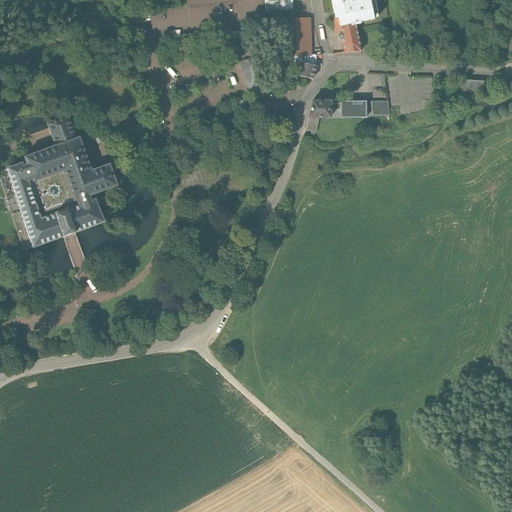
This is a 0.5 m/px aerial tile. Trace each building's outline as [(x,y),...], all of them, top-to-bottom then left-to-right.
[(331,0),(335,18),(338,17),(340,26),(354,23),(355,25),(360,24),(359,22),(372,20),(372,19),(377,18),(376,15),(372,16),(368,0),(362,0),(355,2),(354,0),(331,0)] [(361,51),(355,25),(354,23),(340,26),(338,17),(335,18),(334,18),(333,19),(336,33),(336,34),(337,34),(337,35),(338,35),(338,36),(338,37),(338,38),(339,39),(340,39),(340,40),(341,40),(342,40),(344,52),(361,51)] [(312,58),(309,18),(279,19),(282,59),(289,59),(312,58)] [(257,56),(237,63),(249,98),(269,91),(257,56)] [(312,58),(289,59),(288,64),(296,65),(313,68),(315,68),(315,58),(312,58)] [(313,68),(296,65),(293,78),(310,81),(313,68)] [(485,82),(464,80),(463,100),(469,100),(469,97),(473,97),(473,93),(484,94),(485,82)] [(311,102),(308,118),(317,118),(330,118),(330,110),(340,110),(340,118),(360,118),(361,118),(365,118),(365,102),(339,102),(339,104),(330,104),(330,102),(311,102)] [(388,116),(387,102),(370,102),(371,116),(388,116)] [(21,164),(6,169),(10,181),(19,207),(32,247),(70,234),(102,222),(94,200),(90,201),(88,196),(115,186),(112,175),(108,165),(90,171),(87,163),(78,138),(75,139),(67,118),(66,116),(46,124),(47,126),(55,147),(24,158),(26,165),(22,166),(21,164)] [(308,118),(305,131),(311,132),(310,135),(313,135),(314,133),(315,133),(317,118),(308,118)]
